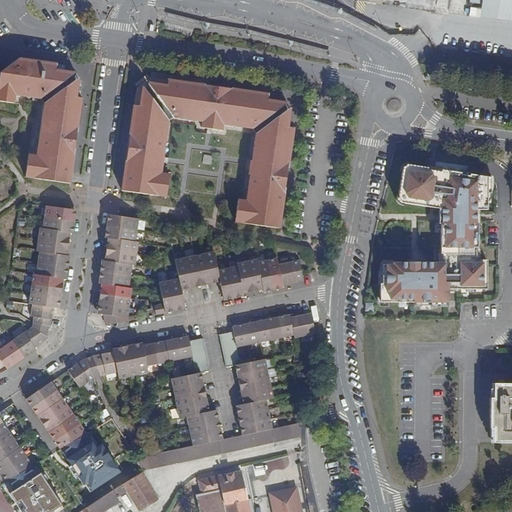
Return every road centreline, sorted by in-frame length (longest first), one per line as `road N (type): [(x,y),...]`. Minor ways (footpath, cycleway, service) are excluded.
road 1 (residential): [(74,343),(117,41)]
road 2 (residential): [(74,343),(339,291)]
road 3 (secondary): [(117,41),(334,74),(380,89)]
road 4 (residential): [(339,291),(340,375),(377,511)]
road 5 (residential): [(370,142),(339,291)]
road 6 (secondary): [(4,0),(29,28),(117,41)]
